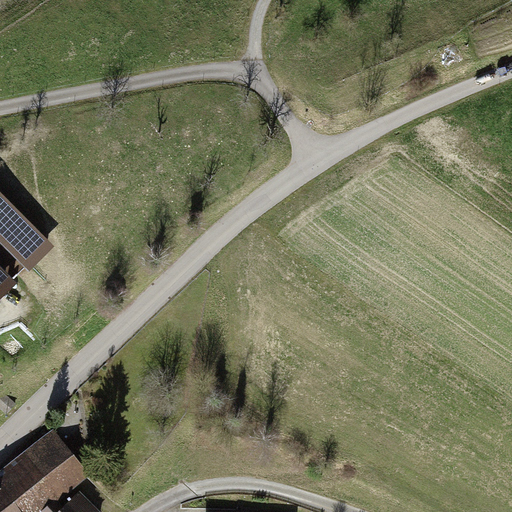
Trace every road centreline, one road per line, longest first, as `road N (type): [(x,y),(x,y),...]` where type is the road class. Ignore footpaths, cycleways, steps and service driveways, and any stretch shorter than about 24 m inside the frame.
road 1 (residential): [(317,162),(213,240),(0,448)]
road 2 (unclassified): [(317,162),(511,69)]
road 3 (residential): [(147,511),(190,490),(237,482),(352,511)]
